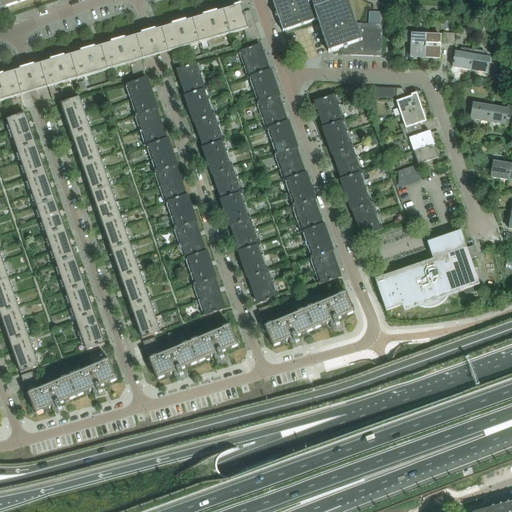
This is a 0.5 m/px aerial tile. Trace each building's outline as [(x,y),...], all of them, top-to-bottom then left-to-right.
[(0,0),(0,9),(26,0),(0,0)] [(350,56),(381,57),(382,25),(356,24),(347,0),(271,0),(283,32),(317,20),(328,53),(347,46),(350,56)] [(158,53),(159,52),(169,50),(171,58),(177,56),(174,48),(242,28),(247,27),(248,26),(255,24),(250,10),(243,12),(241,7),(242,6),(241,5),(240,5),(239,3),(232,5),(232,8),(219,12),(217,9),(201,14),(201,17),(188,21),(186,19),(170,23),(170,26),(161,29),(151,32),(148,33),(155,54),(158,53)] [(256,28),(255,24),(248,26),(247,27),(242,28),(244,32),(256,28)] [(244,32),(245,38),(258,34),(256,28),(244,32)] [(135,59),(136,63),(142,61),(141,58),(155,54),(148,33),(136,36),(127,39),(125,36),(111,40),(109,41),(109,44),(96,48),(95,45),(79,50),(79,53),(66,57),(65,54),(49,59),(48,62),(39,64),(27,68),(33,89),(47,85),(50,94),(55,92),(55,91),(53,83),(135,59)] [(411,57),(424,57),(426,34),(418,33),(418,34),(412,34),(410,57),(411,57)] [(260,38),(258,34),(245,38),(247,42),(260,38)] [(426,34),(424,57),(438,58),(439,58),(440,36),(432,35),(432,34),(426,34)] [(265,60),(266,60),(264,55),(263,56),(259,45),(238,52),(247,78),(268,71),(265,60)] [(453,67),(471,71),(474,50),(460,48),(459,53),(456,52),(453,67)] [(474,50),(471,71),(487,74),(489,58),(484,57),(485,52),(474,50)] [(183,54),(177,56),(171,58),(173,65),(185,61),(183,54)] [(143,67),(142,61),(136,63),(130,64),(132,70),(143,67)] [(186,96),(207,89),(198,63),(177,70),(180,81),(182,86),(186,96)] [(145,72),(143,67),(132,70),(133,76),(145,72)] [(0,98),(8,97),(9,102),(21,98),(19,93),(33,89),(27,68),(15,72),(5,75),(4,72),(0,72),(0,98)] [(275,86),(276,86),(274,81),(273,81),(270,70),(268,71),(247,78),(257,105),(278,97),(279,97),(275,86)] [(135,116),(135,118),(156,110),(156,109),(157,109),(152,94),(153,93),(151,88),(150,89),(146,78),(124,86),(125,88),(126,87),(136,116),(135,116)] [(397,88),(396,100),(405,97),(402,88),(397,88)] [(194,123),(195,123),(216,115),(207,89),(186,96),(184,97),(188,107),(189,112),(190,112),(194,123)] [(61,90),(55,91),(55,92),(50,94),(52,100),(63,97),(61,90)] [(400,116),(421,109),(416,93),(405,97),(396,100),(395,100),(400,116)] [(323,129),(345,121),(336,95),(334,95),(320,100),(319,99),(317,100),(317,101),(314,102),(324,128),(322,128),(323,129)] [(283,112),(282,107),(281,107),(278,97),(257,105),(265,130),(286,122),(283,112)] [(22,103),(21,98),(9,102),(11,107),(22,103)] [(71,134),(89,128),(79,98),(61,104),(66,119),(65,119),(67,124),(68,124),(71,134)] [(24,109),(24,108),(22,103),(11,107),(12,112),(24,109)] [(470,119),(488,122),(490,107),(473,104),(470,119)] [(506,109),(490,107),(488,122),(504,125),(505,118),(511,119),(511,116),(511,106),(507,106),(506,109)] [(421,109),(400,116),(405,129),(400,130),(402,136),(421,129),(419,124),(425,122),(421,109)] [(159,120),(156,110),(135,118),(135,119),(138,118),(146,143),(144,144),(144,145),(166,138),(161,125),(162,125),(160,120),(159,120)] [(7,120),(17,149),(35,143),(29,128),(30,128),(28,123),(25,114),(24,114),(7,120)] [(204,148),(225,140),(216,115),(195,123),(198,133),(199,138),(200,137),(204,148)] [(355,148),(345,121),(323,129),(331,155),(333,154),(333,156),(355,148)] [(293,137),(292,132),(291,132),(288,122),(286,122),(265,130),(274,156),(295,148),(297,148),(293,137)] [(78,152),(81,163),(99,157),(89,128),(71,134),(76,147),(75,147),(77,152),(78,152)] [(408,139),(413,152),(433,145),(429,132),(422,134),(421,129),(402,136),(403,140),(408,139)] [(154,173),(154,174),(175,166),(177,165),(173,155),(174,154),(172,149),(171,149),(167,138),(166,139),(166,138),(144,145),(145,146),(146,145),(155,172),(154,173)] [(213,174),(234,167),(225,140),(204,148),(202,148),(206,159),(207,165),(208,165),(211,175),(213,174)] [(39,155),(35,143),(17,149),(27,178),(45,172),(41,160),(40,155),(39,155)] [(418,173),(434,167),(432,159),(438,158),(433,145),(413,152),(417,164),(415,165),(418,173)] [(301,164),(300,158),(299,159),(295,148),(274,156),(283,181),(304,174),(301,164)] [(341,183),(364,175),(355,148),(333,156),(342,179),(340,180),(341,183)] [(92,192),(109,186),(99,157),(81,163),(86,176),(85,176),(87,181),(88,181),(92,192)] [(490,178),(507,181),(510,165),(493,162),(490,178)] [(179,176),(175,166),(154,174),(155,175),(157,174),(166,200),(164,201),(164,202),(185,195),(181,181),(179,176)] [(222,200),(243,193),(234,167),(213,174),(216,185),(217,190),(218,190),(222,200)] [(49,184),(45,172),(27,178),(37,207),(54,200),(50,189),(51,188),(49,183),(49,184)] [(306,173),(304,174),(283,181),(292,208),(313,200),(315,200),(311,189),(310,184),(309,184),(306,173)] [(374,203),(364,175),(341,183),(351,210),(374,203)] [(102,222),(119,216),(109,186),(92,192),(96,204),(95,205),(97,210),(97,209),(102,222)] [(231,227),(252,219),(243,193),(222,200),(220,200),(224,211),(223,211),(225,216),(226,216),(229,227),(231,227)] [(174,230),(195,223),(195,222),(196,222),(192,211),(193,211),(191,206),(190,206),(187,195),(186,196),(185,195),(164,202),(164,203),(165,202),(175,229),(174,230)] [(59,212),(54,200),(37,207),(47,235),(64,229),(60,217),(61,217),(59,212)] [(319,215),(317,210),(313,200),(292,208),(301,233),(322,225),(319,215)] [(351,210),(351,211),(352,211),(362,237),(380,231),(380,230),(383,229),(374,203),(351,210)] [(112,251),(129,245),(119,216),(102,222),(106,233),(105,234),(107,238),(112,251)] [(239,251),(261,244),(252,219),(231,227),(234,236),(233,236),(235,242),(236,242),(239,251)] [(198,232),(195,223),(174,230),(174,231),(176,231),(185,257),(183,257),(183,258),(204,251),(200,237),(199,232),(198,232)] [(329,241),(330,241),(328,236),(327,236),(324,225),(322,225),(301,233),(310,259),(331,252),(333,252),(329,241)] [(68,241),(64,229),(47,235),(56,264),(74,258),(70,246),(71,246),(69,240),(68,241)] [(375,280),(386,311),(409,303),(411,308),(420,305),(423,306),(427,307),(431,307),(433,307),(436,306),(440,304),(443,302),(445,299),(448,296),(479,284),(461,231),(432,241),(438,258),(375,280)] [(247,279),(249,278),(270,271),(261,244),(239,251),(238,252),(242,263),(241,263),(243,268),(247,279)] [(122,281),(140,274),(129,245),(112,251),(115,262),(117,266),(122,281)] [(193,287),(214,279),(215,278),(212,268),(210,263),(206,252),(205,252),(204,251),(183,258),(184,259),(185,259),(194,285),(193,286),(193,287)] [(337,267),(336,262),(335,262),(331,252),(310,259),(319,285),(340,278),(337,267)] [(0,282),(8,280),(0,255),(0,282)] [(78,269),(74,258),(56,264),(66,293),(84,287),(80,274),(81,274),(79,269),(78,269)] [(254,294),(257,304),(279,297),(270,271),(249,278),(252,288),(251,288),(253,294),(254,294)] [(127,295),(132,310),(150,304),(140,274),(122,281),(125,290),(126,295),(127,295)] [(202,314),(203,316),(224,309),(219,294),(220,294),(218,288),(217,289),(214,279),(193,287),(193,288),(196,287),(205,314),(202,314)] [(0,313),(1,315),(19,309),(8,280),(0,282),(0,313)] [(88,298),(84,287),(66,293),(76,322),(94,316),(90,303),(91,303),(89,298),(88,298)] [(347,293),(306,310),(314,330),(331,323),(330,327),(331,328),(332,329),(333,330),(334,332),(338,331),(342,328),(340,325),(338,320),(355,313),(354,310),(353,306),(352,306),(347,293)] [(142,339),(160,333),(150,304),(132,310),(135,319),(136,324),(137,324),(142,339)] [(273,310),(272,305),(258,309),(260,315),(273,310)] [(11,344),(29,338),(19,309),(1,315),(4,326),(5,331),(6,331),(11,344)] [(275,315),(274,313),(273,310),(260,315),(262,320),(275,315)] [(299,342),(298,337),(314,330),(306,310),(265,327),(270,341),(271,345),(272,345),(273,348),(290,341),(290,342),(289,344),(290,345),(291,346),(292,347),(293,349),(297,348),(301,346),(300,342),(299,342)] [(277,320),(275,315),(262,320),(264,326),(277,320)] [(99,330),(94,316),(76,322),(86,351),(104,344),(101,335),(102,335),(100,330),(99,330)] [(229,326),(189,343),(197,363),(214,356),(214,358),(214,360),(214,361),(215,362),(216,362),(217,365),(221,363),(225,361),(224,357),(223,358),(221,353),(238,346),(237,343),(236,339),(235,340),(229,326)] [(143,342),(148,358),(161,353),(156,337),(143,342)] [(39,367),(29,338),(11,344),(14,355),(15,360),(16,360),(21,374),(39,367)] [(181,370),(198,363),(197,363),(189,343),(148,360),(157,380),(174,373),(174,375),(173,377),(174,378),(175,379),(176,380),(177,382),(182,380),(185,378),(184,374),(183,375),(181,370)] [(102,392),(100,388),(117,381),(116,377),(115,374),(109,360),(68,377),(76,398),(93,391),(93,394),(93,395),(94,396),(95,397),(96,399),(100,398),(104,396),(103,392),(102,392)] [(24,385),(37,380),(34,372),(21,377),(24,385)] [(35,412),(36,415),(53,408),(53,409),(52,411),(53,412),(53,413),(55,414),(56,416),(60,415),(64,413),(62,409),(60,405),(76,398),(68,377),(27,394),(33,409),(34,413),(35,412)] [(37,380),(24,385),(27,393),(40,388),(37,380)] [(480,511),(511,511),(511,503),(509,504),(508,503),(506,505),(505,505),(501,506),(500,505),(498,507),(494,508),(493,507),(490,509),(480,511)]
